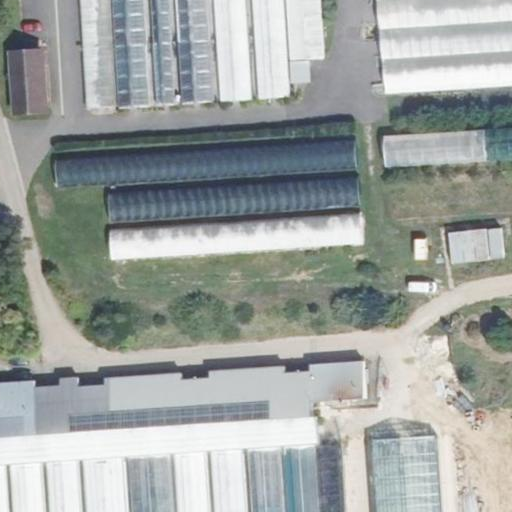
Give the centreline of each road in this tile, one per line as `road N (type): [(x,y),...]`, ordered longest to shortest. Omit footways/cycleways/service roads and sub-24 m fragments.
road 1 (track): [(3,168),(69,125),(274,119),(330,103),(350,71),(351,0)]
road 2 (track): [(69,125),(62,0)]
